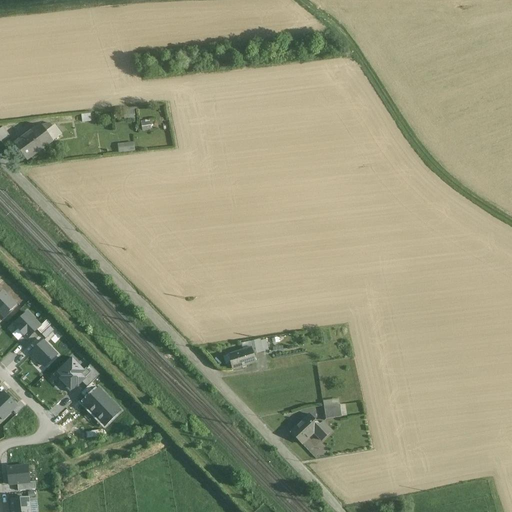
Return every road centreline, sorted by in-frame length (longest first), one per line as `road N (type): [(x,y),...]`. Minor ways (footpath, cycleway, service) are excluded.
road 1 (residential): [(0,159),(342,511)]
road 2 (track): [(340,509),(479,477)]
road 3 (residential): [(0,370),(46,423),(41,438),(0,451)]
